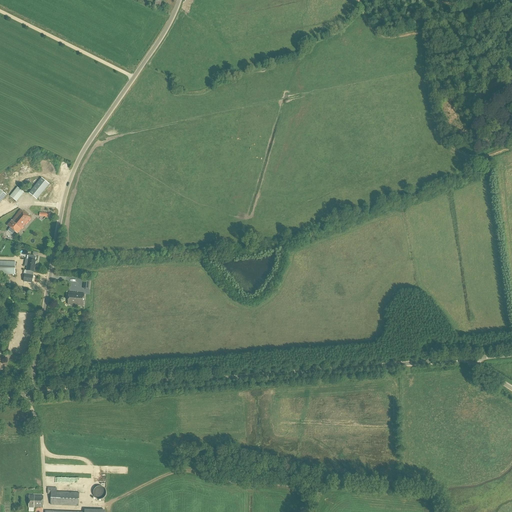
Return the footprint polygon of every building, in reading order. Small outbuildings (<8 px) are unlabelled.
[(102,141),(104,155),(113,153),(113,154),(123,152),(121,138),(102,141)] [(49,184),(42,178),(29,193),(37,199),(49,184)] [(0,204),(8,194),(0,187),(0,204)] [(7,226),(17,234),(31,218),(20,210),(7,226)] [(28,260),(26,259),(25,266),(27,266),(26,270),(27,271),(26,274),(25,274),(24,281),(32,283),(33,276),(34,272),(36,261),(35,261),(36,256),(29,255),(28,260)] [(0,274),(15,275),(15,262),(0,261),(0,274)] [(84,306),(85,294),(69,292),(68,304),(84,306)] [(100,499),(101,499),(102,499),(103,498),(104,498),(105,497),(105,496),(106,495),(106,493),(106,492),(106,491),(105,490),(105,489),(104,488),(103,488),(102,487),(101,487),(100,486),(99,486),(97,487),(96,487),(95,488),(95,489),(94,489),(93,491),(93,492),(93,493),(93,494),(93,495),(94,496),(95,497),(95,498),(96,498),(97,499),(98,499),(100,499)] [(79,506),(79,493),(56,492),(56,488),(47,488),(47,494),(51,494),(51,505),(79,506)] [(43,508),(43,496),(35,496),(35,495),(29,495),(29,507),(43,508)]
